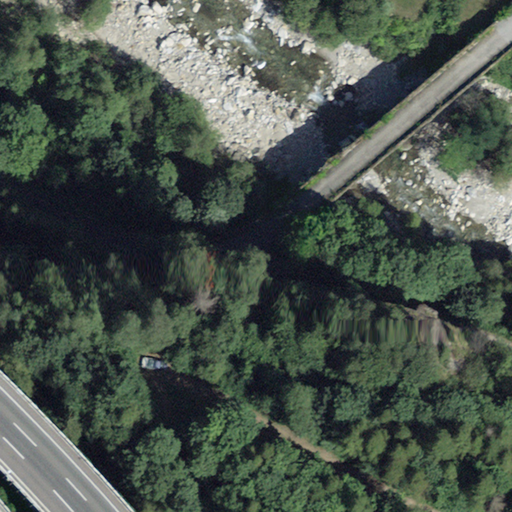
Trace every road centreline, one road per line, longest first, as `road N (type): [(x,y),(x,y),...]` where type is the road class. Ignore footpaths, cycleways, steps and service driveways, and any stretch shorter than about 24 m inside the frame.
road 1 (unclassified): [(0,172),(172,261),(309,201),(511,31)]
road 2 (motorway): [(85,511),(0,422)]
